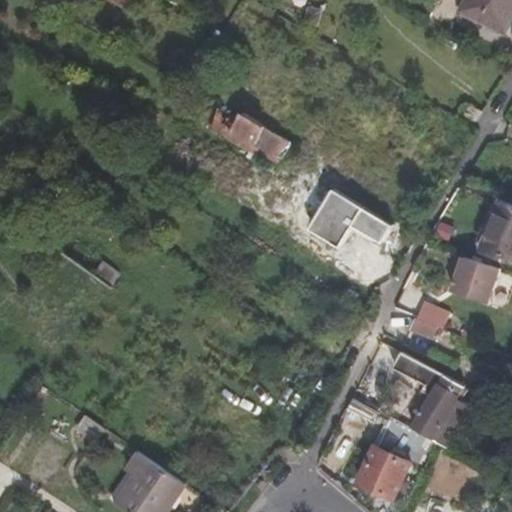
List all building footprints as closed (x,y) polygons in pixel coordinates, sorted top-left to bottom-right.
[(511,0),(475,0),(470,9),(506,28),(511,15),(511,0)] [(217,49),(225,36),(217,31),(210,44),(217,49)] [(268,126),(227,102),(212,129),(230,139),(234,131),(257,146),(268,126)] [(281,161),(293,141),(268,126),(257,146),(281,161)] [(277,168),(281,161),(257,146),(234,131),(230,139),(277,168)] [(511,199),(506,198),(489,244),(511,252),(511,199)] [(494,300),(505,265),(469,253),(458,289),(494,300)] [(112,283),(120,272),(104,260),(96,270),(112,283)] [(438,320),(448,324),(452,315),(442,310),(438,320)] [(439,339),(444,325),(421,315),(415,329),(439,339)] [(441,340),(451,344),(455,332),(446,328),(441,340)] [(400,351),(393,368),(428,382),(435,364),(400,351)] [(466,386),(436,370),(426,391),(437,397),(420,429),(438,439),(439,439),(447,444),(449,445),(470,405),(468,405),(459,399),(466,386)] [(391,428),(434,453),(439,439),(438,439),(420,429),(396,416),(391,428)] [(406,453),(371,434),(352,472),(387,490),(406,453)] [(136,511),(165,511),(187,482),(150,457),(120,500),(136,511)]
